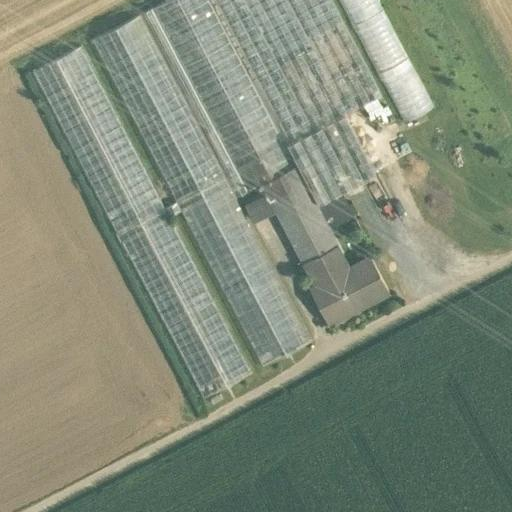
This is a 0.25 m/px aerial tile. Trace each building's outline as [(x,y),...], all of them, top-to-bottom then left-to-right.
[(164,208),(80,46),(31,72),(202,399),(251,373),(169,217),(179,211),(261,368),(310,342),(235,198),(262,183),(294,166),(295,165),(285,146),(208,0),(168,0),(90,40),(175,202),(164,208)] [(331,0),(208,0),(285,146),(344,114),(381,95),(331,0)] [(378,0),(339,0),(405,123),(435,108),(378,0)] [(344,114),(285,146),(295,165),(294,166),(315,205),(375,174),(344,114)] [(315,205),(294,166),(262,183),(303,262),(336,245),(315,205)] [(348,268),(336,245),(303,262),(315,285),(309,288),(328,323),(388,292),(369,256),(348,268)]
